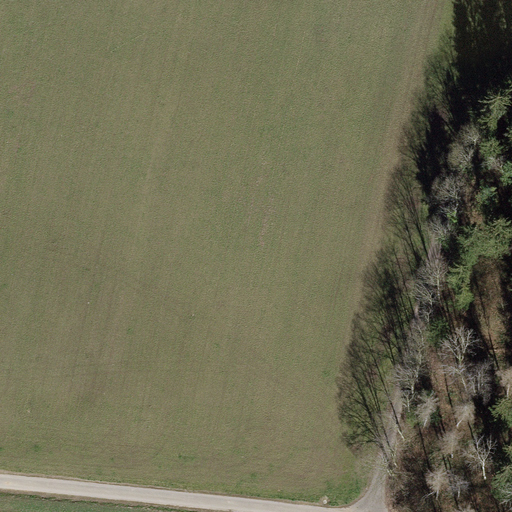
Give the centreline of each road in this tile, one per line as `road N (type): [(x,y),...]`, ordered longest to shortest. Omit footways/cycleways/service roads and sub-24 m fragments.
road 1 (track): [(511,98),(457,157),(367,511)]
road 2 (track): [(0,481),(304,511)]
